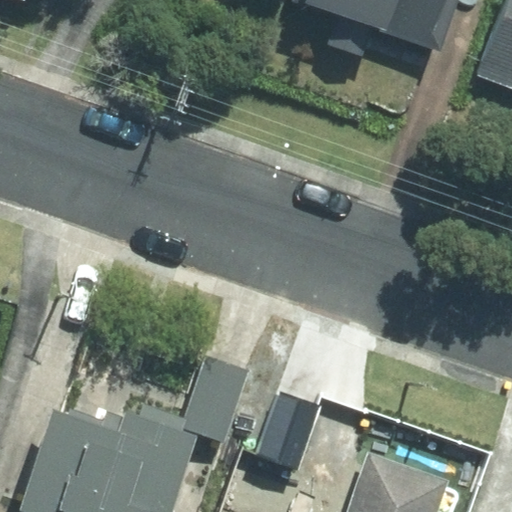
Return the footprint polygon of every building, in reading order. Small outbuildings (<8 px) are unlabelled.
[(279,0),(279,2),(428,57),(450,0),(279,0)] [(511,0),(497,0),(469,78),(503,91),(508,79),(511,80),(511,0)] [(199,353),(172,432),(217,447),(243,368),(199,353)] [(298,477),(318,411),(268,396),(248,462),(298,477)] [(109,433),(38,409),(3,511),(6,511),(157,511),(186,437),(117,413),(109,433)] [(428,511),(440,482),(363,455),(342,511),(428,511)]
